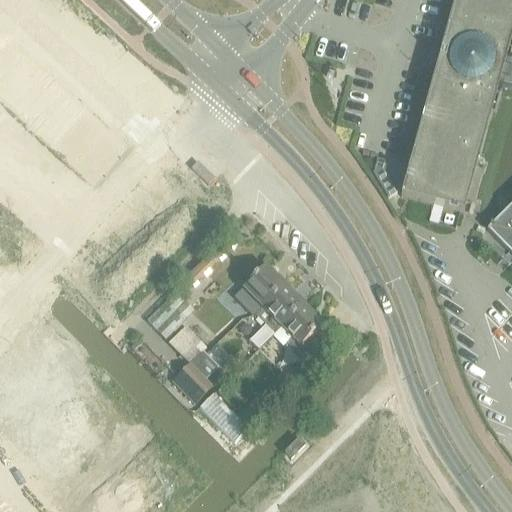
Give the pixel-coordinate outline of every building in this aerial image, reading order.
[(511,0),(454,0),(400,199),(433,208),(459,215),(463,217),(499,86),(511,89),(511,64),(505,63),(511,37),(511,0)] [(511,207),(486,233),(511,258),(511,207)] [(432,210),(428,224),(455,231),(458,217),(459,215),(433,208),(432,210)] [(229,238),(208,260),(214,267),(236,245),(229,238)] [(206,260),(179,286),(187,294),(214,267),(206,260)] [(285,289),(287,288),(283,283),(281,285),(265,269),(242,292),(253,304),(249,307),(257,315),(284,289),(285,289)] [(257,315),(255,317),(264,328),(248,344),(257,352),(275,335),(280,331),(280,330),(303,308),(304,309),(306,307),(302,302),(300,304),(285,289),(284,289),(257,315)] [(168,304),(147,324),(165,342),(185,322),(168,304)] [(280,330),(280,331),(291,342),(286,347),(303,365),(323,346),(314,337),(325,326),(320,321),(318,324),(304,309),(303,308),(280,330)] [(191,368),(190,369),(196,375),(210,361),(206,357),(202,354),(206,350),(184,329),(167,346),(191,368)] [(43,335),(37,340),(46,349),(51,343),(43,335)] [(51,343),(46,349),(54,358),(60,352),(51,343)] [(217,347),(206,357),(210,361),(218,370),(229,359),(217,347)] [(17,348),(0,363),(0,393),(31,363),(17,348)] [(217,369),(210,361),(196,375),(190,369),(172,386),(194,408),(213,390),(205,382),(217,369)] [(0,408),(7,416),(9,414),(8,413),(39,384),(39,385),(46,378),(45,377),(32,363),(31,363),(0,393),(0,408)] [(71,364),(66,370),(74,378),(80,373),(71,364)] [(80,373),(74,378),(82,387),(88,382),(80,373)] [(39,384),(8,413),(9,414),(16,421),(23,428),(53,399),(39,385),(39,384)] [(100,394),(94,399),(102,408),(108,402),(100,394)] [(248,432),(213,398),(199,412),(234,446),(248,432)] [(53,399),(23,428),(33,439),(37,443),(67,413),(53,399)] [(108,402),(102,408),(111,416),(116,411),(108,402)] [(253,405),(245,414),(251,420),(260,412),(253,405)] [(67,413),(37,443),(51,457),(82,428),(81,427),(69,416),(67,413)] [(82,428),(51,457),(65,471),(65,472),(102,436),(91,425),(88,421),(81,427),(82,428)] [(128,423),(122,428),(131,437),(136,431),(128,423)] [(136,431),(131,437),(139,446),(145,440),(136,431)] [(65,471),(63,473),(78,489),(80,487),(79,487),(116,451),(102,436),(65,472),(65,471)] [(298,440),(284,454),(291,461),(305,447),(298,440)] [(116,451),(79,487),(80,487),(94,502),(131,466),(116,451)]
